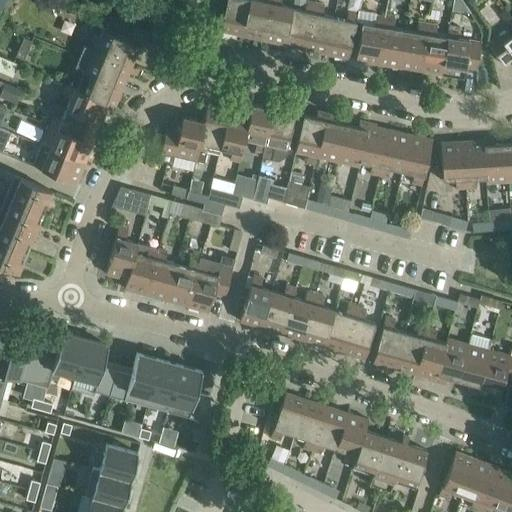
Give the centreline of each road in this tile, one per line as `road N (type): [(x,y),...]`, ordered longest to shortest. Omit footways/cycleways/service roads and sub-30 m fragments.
road 1 (residential): [(209,75),(250,69),(437,110),(511,105)]
road 2 (residential): [(69,305),(96,201),(136,127),(157,102),(209,75)]
road 3 (residential): [(247,349),(511,440)]
road 4 (residential): [(69,305),(247,349)]
road 5 (residential): [(247,349),(223,453),(230,467),(209,511)]
